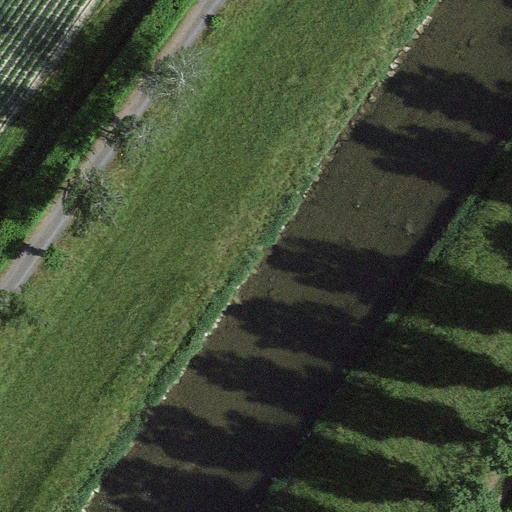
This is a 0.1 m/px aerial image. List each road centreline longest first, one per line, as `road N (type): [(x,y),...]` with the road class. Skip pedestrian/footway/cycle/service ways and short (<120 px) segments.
road 1 (track): [(0,379),(263,0)]
road 2 (track): [(0,202),(142,0)]
